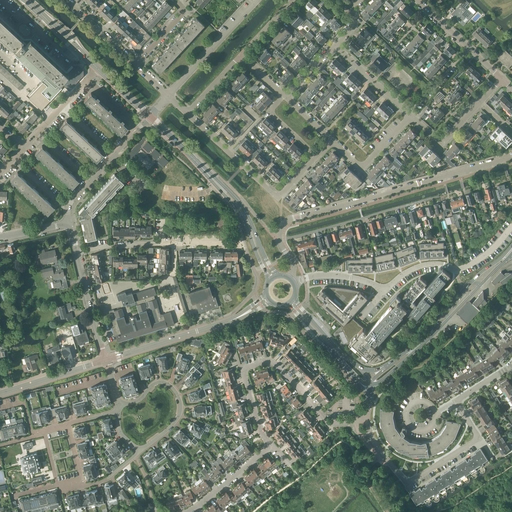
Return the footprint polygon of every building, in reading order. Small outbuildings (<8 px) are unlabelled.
[(97,0),(93,0),(90,4),(95,9),(97,6),(99,8),(103,4),(101,2),(100,3),(97,0)] [(161,5),(167,11),(171,6),(165,0),(161,5)] [(317,2),(316,1),(315,0),(309,0),(306,4),(309,6),(309,7),(311,9),(317,2)] [(394,7),(397,10),(403,3),(401,0),(396,6),(394,7)] [(465,0),(464,0),(451,14),(456,18),(458,15),(463,20),(460,22),(463,25),(465,23),(462,21),(466,17),(469,19),(473,14),(465,7),(469,3),(465,0)] [(134,7),(128,1),(124,6),(130,12),(134,7)] [(379,6),(373,1),(369,6),(375,11),(379,6)] [(385,4),(391,10),(394,7),(387,1),(385,3),(386,4),(385,4)] [(103,4),(99,8),(101,10),(99,13),(103,17),(109,11),(104,7),(105,6),(103,4)] [(401,11),(408,17),(413,12),(406,5),(406,6),(403,4),(401,6),(403,8),(401,11)] [(167,11),(161,5),(157,10),(163,16),(167,11)] [(320,18),(327,11),(324,9),(325,8),(323,6),(322,7),(322,6),(316,12),(319,15),(318,16),(320,18)] [(365,9),(371,15),(375,11),(369,6),(365,9)] [(398,11),(397,10),(394,7),(392,9),(392,10),(388,14),(391,17),(395,12),(396,13),(398,11)] [(371,15),(365,9),(361,14),(367,19),(371,15)] [(163,16),(157,10),(152,15),(158,20),(163,16)] [(112,21),(116,16),(114,14),(113,15),(109,11),(103,17),(108,21),(110,19),(112,21)] [(327,11),(320,18),(322,20),(323,19),(326,22),(331,15),(332,14),(329,12),(329,13),(327,11)] [(290,22),(296,28),(296,27),(299,23),(304,27),(306,24),(310,28),(314,25),(307,19),(308,20),(306,22),(297,14),(290,22)] [(158,20),(152,15),(148,19),(154,25),(158,20)] [(394,20),(400,25),(404,21),(398,15),(394,20)] [(117,29),(122,23),(118,19),(118,18),(116,16),(112,21),(114,23),(112,25),(117,29)] [(192,23),(191,22),(189,25),(189,26),(181,34),(180,34),(177,37),(178,37),(170,46),(169,45),(166,48),(167,49),(159,58),(158,57),(156,60),(155,60),(156,61),(152,66),(159,73),(204,25),(196,18),(192,23)] [(0,36),(15,50),(18,53),(15,57),(43,83),(29,98),(41,110),(63,86),(69,91),(83,75),(83,71),(78,66),(74,66),(68,72),(64,72),(30,41),(30,40),(26,40),(22,40),(0,19),(0,36)] [(154,25),(148,19),(143,24),(150,30),(154,25)] [(334,28),(336,30),(342,24),(337,19),(330,26),(333,29),(334,28)] [(390,24),(396,30),(400,25),(394,20),(390,24)] [(29,35),(31,33),(31,28),(25,23),(21,23),(18,26),(19,30),(24,35),(29,35)] [(126,33),(132,26),(130,24),(126,27),(122,23),(117,29),(121,33),(123,31),(126,33)] [(386,29),(392,34),(396,30),(390,24),(386,29)] [(426,24),(420,32),(426,38),(429,35),(430,35),(433,32),(432,31),(433,30),(426,24)] [(134,28),(132,26),(126,33),(127,35),(125,37),(130,42),(135,36),(137,34),(132,30),(134,28)] [(278,46),(285,38),(286,39),(292,38),(292,33),(290,33),(284,27),(272,40),(278,46)] [(363,29),(360,32),(371,41),(375,37),(375,38),(378,36),(371,29),(369,31),(365,28),(363,30),(363,29)] [(386,29),(382,33),(389,40),(392,37),(390,36),(392,34),(386,29)] [(295,30),(293,32),(300,39),(303,37),(295,30)] [(474,35),(482,42),(487,47),(492,41),(480,30),(474,35)] [(147,32),(140,40),(135,45),(139,49),(151,36),(147,32)] [(318,35),(316,38),(322,44),(323,44),(325,42),(325,41),(327,39),(320,32),(318,35)] [(367,46),(371,41),(360,32),(358,35),(357,37),(360,40),(358,42),(365,49),(367,46)] [(418,34),(416,36),(414,38),(419,44),(424,39),(418,34)] [(135,36),(130,42),(132,44),(132,45),(134,47),(133,48),(135,49),(135,48),(136,49),(137,49),(138,50),(139,50),(139,49),(135,45),(140,40),(135,36)] [(410,43),(415,48),(419,44),(414,38),(410,43)] [(354,52),(358,56),(362,53),(359,51),(361,48),(353,40),(348,45),(355,52),(354,52)] [(429,45),(425,49),(428,52),(434,45),(429,41),(427,43),(429,45)] [(307,46),(314,52),(316,50),(317,51),(319,48),(318,48),(312,42),(310,45),(309,44),(307,46)] [(405,47),(411,53),(415,48),(410,43),(405,47)] [(449,45),(442,53),(448,58),(455,51),(449,45)] [(288,53),(290,55),(294,51),(298,55),(300,52),(299,51),(294,46),(292,49),(288,53)] [(314,52),(307,46),(305,48),(306,49),(303,52),(309,57),(310,57),(313,55),(312,55),(314,52)] [(435,46),(429,52),(431,55),(434,51),(435,53),(438,49),(435,46)] [(411,53),(405,47),(402,51),(407,57),(411,53)] [(263,53),(259,57),(261,60),(265,65),(268,61),(267,60),(271,55),(266,50),(267,50),(265,48),(262,52),(263,53)] [(282,59),(284,57),(276,49),(274,51),(282,59)] [(511,57),(504,50),(498,57),(507,66),(509,64),(511,65),(511,63),(511,57)] [(374,70),(384,59),(379,55),(380,54),(378,52),(375,55),(371,60),(373,62),(370,65),(372,66),(371,67),(374,70)] [(295,59),(302,66),(306,62),(299,55),(295,59)] [(436,59),(442,65),(446,60),(441,55),(436,59)] [(334,70),(341,62),(336,58),(336,59),(335,58),(333,61),(333,60),(331,60),(329,62),(329,64),(330,64),(330,65),(329,66),(334,70)] [(302,66),(295,59),(290,64),(298,71),(302,66)] [(384,59),(374,70),(377,72),(379,73),(381,70),(384,72),(391,65),(389,62),(388,63),(384,59)] [(432,64),(438,69),(442,65),(436,59),(432,64)] [(341,62),(334,70),(339,75),(339,74),(345,68),(345,67),(341,62)] [(428,68),(434,74),(438,69),(432,64),(428,68)] [(470,75),(475,70),(471,65),(466,71),(470,75)] [(284,74),(290,79),(294,75),(286,68),(284,69),(286,71),(284,74)] [(434,74),(428,68),(424,72),(430,78),(434,74)] [(475,70),(470,75),(469,77),(473,81),(472,82),(477,86),(482,81),(478,77),(480,74),(475,70)] [(237,77),(244,83),(249,78),(248,77),(251,75),(246,71),(244,74),(242,72),(237,77)] [(349,85),(356,77),(352,73),(351,74),(351,73),(345,79),(345,80),(349,85)] [(290,79),(284,74),(281,77),(279,75),(278,77),(286,84),(290,79)] [(320,75),(316,79),(322,85),(327,78),(324,75),(322,76),(320,75)] [(244,83),(237,77),(232,83),(239,89),(244,83)] [(356,77),(349,85),(354,89),(355,89),(361,82),(360,82),(361,81),(356,77)] [(312,84),(318,89),(322,85),(316,79),(312,84)] [(24,86),(19,81),(15,86),(20,90),(24,86)] [(450,92),(457,99),(462,94),(460,93),(463,90),(461,87),(461,86),(457,83),(454,87),(456,89),(454,92),(452,90),(450,92)] [(308,88),(313,94),(316,91),(318,89),(312,84),(308,88)] [(304,93),(309,98),(313,94),(308,88),(304,93)] [(365,100),(372,92),(368,88),(367,88),(361,94),(360,95),(365,100)] [(221,94),(228,100),(230,98),(232,99),(235,97),(226,89),(221,94)] [(435,96),(440,101),(442,98),(445,96),(439,91),(435,96)] [(260,99),(267,105),(272,100),(266,94),(263,92),(261,94),(263,96),(260,99)] [(372,92),(365,100),(371,105),(374,101),(373,100),(376,97),(376,96),(372,92)] [(457,99),(450,92),(448,94),(450,95),(446,100),(450,104),(451,102),(453,103),(457,99)] [(502,105),(507,99),(504,96),(505,95),(502,92),(495,99),(502,105)] [(106,107),(98,100),(99,98),(97,96),(96,98),(94,96),(93,96),(91,93),(83,100),(121,135),(128,127),(127,128),(122,123),(124,121),(122,119),(121,120),(118,119),(110,111),(112,110),(109,108),(108,109),(106,107)] [(309,98),(304,93),(300,97),(305,102),(309,98)] [(228,100),(221,94),(217,99),(225,107),(227,105),(226,103),(228,100)] [(338,100),(344,105),(348,101),(345,99),(347,97),(344,94),(338,100)] [(260,99),(258,97),(256,100),(255,101),(257,102),(256,104),(255,104),(253,106),(259,112),(261,110),(262,111),(267,105),(260,99)] [(507,99),(502,105),(506,110),(511,104),(509,100),(510,99),(508,98),(507,99)] [(344,105),(338,100),(334,104),(340,110),(344,105)] [(379,116),(381,114),(388,107),(383,102),(383,103),(382,103),(376,109),(377,109),(376,110),(375,112),(379,116)] [(208,109),(215,115),(217,112),(219,114),(221,111),(213,104),(208,109)] [(330,109),(335,114),(340,110),(334,104),(330,109)] [(370,110),(365,115),(369,118),(375,112),(376,110),(373,107),(370,110)] [(392,111),(388,107),(381,114),(385,119),(386,118),(392,112),(392,111)] [(5,108),(1,113),(5,117),(7,115),(8,117),(11,114),(12,113),(11,111),(10,112),(5,108)] [(432,111),(440,118),(444,113),(438,108),(436,110),(433,108),(431,110),(432,111)] [(39,116),(32,109),(28,114),(34,120),(36,118),(37,119),(39,117),(38,116),(39,116)] [(215,115),(208,109),(204,114),(205,115),(203,118),(209,124),(214,119),(212,117),(215,115)] [(326,113),(331,118),(335,114),(330,109),(326,113)] [(440,118),(432,111),(427,115),(435,123),(440,118)] [(479,116),(475,120),(481,126),(488,119),(481,112),(478,115),(479,116)] [(331,118),(326,113),(322,117),(327,123),(331,118)] [(34,120),(29,115),(25,120),(31,124),(34,120)] [(271,122),(266,118),(263,121),(261,119),(255,125),(257,127),(259,126),(263,130),(271,122)] [(345,126),(349,130),(355,125),(356,123),(350,118),(345,123),(347,124),(345,126)] [(59,127),(96,162),(103,154),(103,153),(103,154),(66,120),(66,119),(59,127)] [(251,119),(247,123),(240,131),(242,133),(254,121),(251,119)] [(21,124),(26,129),(31,124),(25,120),(21,124)] [(481,126),(475,120),(472,123),(471,122),(468,126),(475,133),(477,130),(478,131),(479,131),(480,131),(483,128),(482,128),(483,127),(481,126)] [(26,129),(21,124),(20,122),(16,127),(22,133),(26,129)] [(226,135),(233,128),(230,126),(231,124),(229,122),(221,130),(226,135)] [(275,126),(271,122),(263,130),(270,137),(274,131),(272,129),(275,126)] [(359,129),(355,125),(349,130),(354,135),(359,129)] [(475,133),(468,126),(465,129),(466,130),(462,134),(469,140),(475,133)] [(494,138),(502,129),(499,126),(491,134),(494,138)] [(233,128),(226,135),(231,140),(239,131),(237,129),(235,131),(233,128)] [(354,135),(358,139),(363,133),(365,131),(364,129),(362,131),(359,129),(354,135)] [(406,134),(412,139),(416,134),(410,129),(406,134)] [(498,141),(506,133),(502,129),(494,138),(498,141)] [(277,134),(274,131),(270,137),(277,143),(279,141),(284,135),(280,130),(277,134)] [(363,133),(358,139),(363,143),(368,137),(363,133)] [(502,145),(510,136),(506,133),(498,141),(502,145)] [(402,138),(408,144),(412,139),(406,134),(402,138)] [(455,140),(462,146),(469,140),(462,134),(459,137),(458,136),(455,140)] [(145,135),(134,146),(137,148),(138,147),(161,168),(168,161),(166,159),(167,157),(162,152),(160,154),(158,152),(160,150),(154,145),(153,146),(151,145),(152,142),(145,135)] [(284,135),(279,141),(281,143),(281,144),(282,146),(281,147),(283,149),(288,144),(286,142),(289,139),(284,135)] [(511,138),(510,136),(502,145),(505,148),(511,141),(511,138)] [(251,143),(244,137),(240,142),(242,144),(239,147),(244,151),(251,143)] [(397,143),(403,148),(408,144),(402,138),(397,143)] [(462,146),(455,140),(452,143),(453,144),(450,148),(456,153),(462,146)] [(258,149),(251,143),(244,151),(248,156),(251,152),(253,154),(258,149)] [(288,144),(283,149),(286,151),(287,150),(289,152),(290,151),(292,153),(298,147),(294,143),(293,143),(290,146),(288,144)] [(393,147),(399,153),(403,148),(397,143),(393,147)] [(422,156),(430,147),(426,144),(423,147),(421,145),(417,151),(418,152),(418,153),(422,156)] [(42,146),(42,145),(34,153),(72,188),(79,180),(78,180),(42,146)] [(253,154),(250,158),(253,160),(258,164),(263,158),(260,155),(261,154),(259,153),(260,151),(262,149),(260,147),(258,149),(253,154)] [(298,147),(292,153),(292,154),(296,158),(295,160),(297,162),(304,154),(302,152),(303,152),(302,151),(298,147)] [(399,153),(393,147),(389,152),(392,154),(390,157),(395,161),(397,159),(395,157),(399,153)] [(425,159),(433,151),(430,147),(422,156),(425,159)] [(456,153),(450,148),(447,151),(446,150),(442,153),(444,154),(441,157),(452,167),(456,166),(450,160),(456,153)] [(433,151),(425,159),(429,163),(437,154),(433,151)] [(333,152),(328,157),(336,164),(338,162),(336,161),(339,158),(333,152)] [(437,154),(429,163),(433,166),(441,158),(437,155),(437,154)] [(265,156),(263,158),(258,164),(262,168),(261,168),(262,168),(265,165),(267,167),(272,162),(274,160),(272,158),(270,160),(269,160),(265,156)] [(381,160),(387,166),(391,161),(385,156),(381,160)] [(336,164),(328,157),(324,161),(330,167),(332,169),(336,164)] [(387,166),(381,160),(377,165),(383,171),(387,166)] [(320,166),(326,171),(330,167),(324,161),(320,166)] [(276,165),(272,162),(267,167),(269,169),(266,172),(271,176),(277,170),(274,168),(276,166),(276,165)] [(377,165),(372,170),(378,175),(380,177),(382,175),(384,175),(385,173),(383,171),(377,165)] [(316,170),(322,176),(326,171),(320,166),(316,170)] [(343,179),(351,171),(347,167),(340,176),(343,179)] [(277,170),(271,176),(275,180),(276,181),(276,180),(278,182),(280,180),(281,180),(285,174),(281,170),(279,173),(277,170)] [(322,176),(316,170),(311,175),(317,181),(322,176)] [(378,175),(372,170),(368,174),(369,175),(367,177),(372,182),(374,184),(378,180),(376,178),(378,175)] [(351,171),(343,179),(347,183),(355,174),(351,171)] [(10,180),(47,214),(55,206),(54,206),(54,207),(17,172),(18,172),(17,172),(10,180)] [(123,183),(122,182),(114,174),(79,212),(84,214),(84,218),(80,219),(85,241),(96,239),(91,217),(92,216),(123,183)] [(355,174),(347,183),(350,186),(358,178),(355,174)] [(358,178),(350,186),(355,191),(359,189),(361,188),(363,187),(366,183),(364,182),(362,183),(361,182),(362,181),(358,178)] [(323,190),(317,184),(313,181),(312,183),(308,179),(303,184),(310,189),(314,184),(322,191),(323,190)] [(501,185),(504,194),(507,194),(507,195),(511,194),(511,198),(511,190),(510,191),(509,188),(507,189),(505,183),(501,185)] [(299,188),(305,194),(310,189),(303,184),(299,188)] [(295,193),(301,198),(305,194),(299,188),(295,193)] [(489,201),(490,203),(494,202),(490,188),(485,189),(487,195),(484,195),(485,200),(488,199),(489,201)] [(474,192),(476,201),(479,200),(480,204),(482,203),(483,209),(486,208),(484,202),(483,199),(482,199),(480,195),(482,195),(481,191),(479,192),(479,191),(474,192)] [(466,195),(468,202),(468,205),(475,203),(472,193),(471,193),(470,192),(469,193),(468,194),(466,195)] [(301,198),(295,193),(291,198),(294,201),(291,205),(295,209),(299,205),(297,203),(301,198)] [(456,198),(459,206),(465,205),(462,196),(461,197),(461,196),(459,196),(459,197),(456,198)] [(459,206),(456,198),(453,199),(453,198),(450,199),(451,200),(450,200),(452,208),(456,207),(457,209),(459,209),(459,206)] [(442,205),(441,205),(444,216),(447,215),(446,211),(449,210),(449,209),(447,201),(446,201),(446,200),(442,201),(443,202),(441,203),(442,205)] [(439,203),(434,204),(437,216),(441,214),(442,218),(445,217),(442,208),(441,208),(439,203)] [(425,207),(428,215),(434,214),(432,205),(431,205),(430,205),(429,205),(429,206),(425,207)] [(421,208),(420,208),(419,208),(419,209),(416,209),(419,218),(426,216),(425,211),(423,211),(422,208),(421,208)] [(472,208),(468,209),(472,223),(476,222),(476,221),(477,221),(474,210),(473,210),(472,208)] [(417,222),(416,217),(414,210),(409,212),(410,214),(408,214),(411,223),(417,222)] [(405,222),(409,221),(407,214),(406,215),(405,213),(400,214),(402,223),(400,224),(401,229),(406,228),(405,224),(406,224),(405,222)] [(390,217),(392,225),(398,223),(396,215),(390,217)] [(392,225),(390,217),(389,216),(386,217),(386,218),(384,219),(387,230),(390,229),(393,228),(392,225)] [(377,228),(378,233),(379,234),(382,233),(381,231),(386,230),(384,225),(383,226),(382,219),(380,220),(379,219),(378,220),(376,221),(378,228),(377,228)] [(378,233),(377,228),(376,229),(374,221),(373,222),(372,221),(371,222),(370,223),(369,223),(372,235),(376,234),(378,233)] [(348,229),(345,230),(347,237),(351,249),(353,248),(350,238),(352,236),(353,235),(351,228),(350,228),(348,228),(348,229)] [(347,237),(345,230),(342,230),(340,231),(339,231),(341,239),(347,237)] [(324,236),(326,242),(328,247),(333,246),(330,234),(324,236)] [(317,237),(321,249),(325,248),(322,236),(317,237)] [(308,240),(310,247),(311,250),(317,248),(314,238),(308,240)] [(306,255),(302,242),(296,243),(299,253),(302,252),(305,261),(302,262),(303,268),(310,266),(308,262),(308,261),(306,255)] [(413,246),(407,248),(412,261),(417,259),(416,256),(415,253),(414,250),(413,248),(413,246)] [(407,248),(401,250),(406,263),(412,261),(407,248)] [(36,258),(40,257),(42,264),(57,260),(56,260),(55,256),(57,255),(57,254),(56,254),(55,250),(44,252),(43,249),(35,251),(36,258)] [(401,250),(395,252),(400,265),(406,263),(401,250)] [(393,253),(387,254),(390,267),(396,266),(395,265),(395,262),(394,259),(394,257),(393,253)] [(387,254),(381,255),(384,269),(390,267),(387,254)] [(329,255),(321,257),(323,263),(330,261),(329,255)] [(381,255),(375,257),(377,270),(384,269),(381,255)] [(52,267),(42,270),(43,275),(53,273),(55,281),(52,281),(54,288),(59,287),(59,288),(67,287),(65,278),(64,279),(63,276),(64,276),(63,270),(60,270),(59,263),(51,265),(52,267)] [(322,289),(317,295),(324,301),(321,304),(344,325),(341,327),(348,342),(349,343),(370,362),(383,347),(377,342),(378,341),(379,342),(403,314),(402,313),(404,311),(408,315),(411,312),(417,318),(435,298),(432,295),(450,276),(444,270),(440,274),(426,290),(428,292),(421,300),(420,298),(416,303),(418,304),(412,310),(408,307),(410,306),(406,302),(402,307),(401,305),(402,304),(398,300),(368,332),(357,322),(351,317),(356,312),(368,298),(361,291),(356,290),(351,289),(347,288),(343,288),(339,287),(334,287),(329,287),(325,287),(322,289)] [(102,272),(93,274),(94,279),(95,279),(96,283),(107,281),(106,277),(105,271),(102,272)] [(503,273),(501,272),(491,281),(494,283),(495,285),(499,281),(500,281),(500,282),(500,281),(501,282),(502,284),(503,285),(511,278),(511,274),(511,273),(509,275),(508,274),(505,274),(504,275),(503,273)] [(173,278),(178,292),(184,313),(187,313),(176,277),(173,278)] [(406,293),(403,296),(410,302),(411,303),(413,305),(416,302),(412,299),(427,282),(421,277),(417,280),(418,281),(416,283),(416,282),(412,286),(413,286),(411,288),(407,291),(408,292),(406,294),(406,293)] [(212,295),(211,292),(209,286),(188,292),(192,304),(195,303),(198,313),(218,307),(214,294),(212,295)] [(114,310),(109,311),(114,327),(111,328),(114,336),(115,336),(115,337),(117,342),(167,326),(174,324),(170,312),(163,314),(160,314),(158,307),(158,306),(156,299),(155,299),(154,295),(156,295),(154,287),(132,294),(132,292),(126,294),(125,291),(116,294),(118,300),(121,299),(123,305),(126,304),(127,307),(136,304),(141,320),(137,321),(136,318),(134,318),(134,317),(132,318),(131,318),(131,319),(129,320),(130,323),(126,324),(121,309),(114,311),(114,310)] [(480,309),(487,302),(484,299),(483,292),(483,291),(478,295),(478,297),(473,303),(476,306),(480,309)] [(457,312),(459,314),(464,319),(468,322),(480,310),(471,302),(469,299),(457,312)] [(57,311),(59,311),(61,318),(66,317),(67,320),(73,318),(71,312),(69,312),(69,311),(76,309),(75,306),(71,307),(70,302),(66,303),(66,304),(56,307),(57,311)] [(503,311),(497,308),(495,312),(498,314),(498,315),(500,316),(503,311)] [(490,318),(485,324),(489,328),(494,322),(490,318)] [(73,335),(75,335),(78,344),(79,344),(79,345),(83,344),(83,342),(88,341),(85,331),(82,332),(82,329),(79,330),(77,323),(70,326),(73,335)] [(272,346),(275,347),(278,337),(275,335),(276,333),(271,331),(268,339),(271,340),(269,344),(272,345),(272,346)] [(511,338),(507,333),(506,335),(505,334),(502,338),(501,340),(507,346),(510,344),(511,345),(511,338)] [(254,340),(259,356),(262,356),(260,350),(261,349),(263,349),(261,341),(263,341),(261,334),(258,335),(258,338),(254,339),(255,340),(254,340)] [(275,347),(276,347),(278,348),(278,347),(281,348),(283,344),(285,344),(288,337),(283,335),(282,338),(278,337),(275,347)] [(65,345),(61,347),(64,358),(68,357),(75,356),(71,344),(73,342),(71,336),(63,339),(65,345)] [(259,356),(254,340),(249,341),(249,343),(249,344),(251,352),(254,351),(255,352),(256,357),(259,356)] [(507,346),(501,340),(499,342),(500,344),(499,345),(500,347),(498,349),(505,357),(506,357),(508,354),(509,354),(511,353),(509,351),(509,352),(505,348),(507,346)] [(53,343),(54,347),(46,349),(51,364),(59,361),(55,351),(60,350),(57,342),(53,343)] [(228,351),(230,348),(228,347),(230,345),(224,342),(218,352),(220,354),(224,356),(230,359),(230,358),(231,356),(232,353),(228,351)] [(242,342),(235,344),(235,346),(235,347),(237,347),(240,355),(242,355),(243,355),(245,360),(247,360),(243,345),(242,342)] [(249,343),(243,345),(247,360),(250,359),(249,354),(249,353),(251,352),(249,344),(249,343)] [(488,353),(494,360),(497,356),(501,360),(500,360),(502,361),(503,359),(505,357),(498,349),(495,346),(489,353),(488,353)] [(285,358),(281,362),(283,364),(294,353),(296,351),(292,347),(283,355),(285,357),(285,358)] [(179,361),(176,370),(184,373),(186,369),(187,370),(189,366),(187,365),(189,360),(181,357),(182,354),(178,353),(176,360),(179,361)] [(289,362),(290,362),(292,364),(298,358),(294,353),(283,364),(285,366),(289,362)] [(494,360),(488,353),(486,355),(488,358),(483,361),(489,370),(492,368),(492,369),(494,367),(494,366),(493,366),(491,362),(494,360)] [(37,354),(24,358),(26,364),(22,365),(24,372),(28,370),(28,371),(37,368),(35,364),(40,363),(37,354)] [(230,360),(230,359),(224,356),(220,354),(219,357),(216,356),(213,360),(221,365),(222,362),(226,364),(228,362),(229,360),(230,360)] [(166,356),(156,358),(156,362),(159,362),(160,370),(164,369),(164,371),(167,370),(167,369),(168,369),(166,356)] [(290,370),(292,372),(303,362),(298,358),(292,364),(294,366),(294,367),(290,370)] [(489,370),(483,361),(481,358),(473,362),(478,370),(481,368),(483,372),(484,374),(486,372),(489,370)] [(303,362),(292,372),(294,374),(298,371),(299,371),(301,372),(307,366),(303,362)] [(478,370),(473,362),(470,364),(469,370),(468,370),(474,380),(477,378),(479,377),(478,375),(478,376),(475,371),(478,370)] [(150,367),(149,364),(144,365),(147,377),(149,376),(153,375),(151,371),(153,370),(152,366),(150,367)] [(147,377),(144,365),(138,367),(141,378),(144,377),(145,378),(147,377)] [(298,379),(300,381),(309,372),(313,369),(308,365),(307,366),(301,372),(302,374),(302,375),(298,379)] [(191,374),(185,380),(190,386),(193,382),(195,383),(197,381),(196,380),(199,376),(202,373),(197,369),(196,368),(194,366),(189,371),(191,374)] [(219,370),(221,379),(224,378),(229,376),(234,375),(233,371),(233,372),(232,369),(227,370),(227,367),(219,370)] [(274,381),(271,373),(269,374),(267,369),(264,370),(262,370),(261,371),(264,381),(268,380),(269,383),(274,381)] [(309,381),(317,373),(313,369),(309,372),(300,381),(302,383),(306,379),(307,379),(309,381)] [(474,380),(468,370),(463,373),(461,370),(458,372),(460,375),(463,379),(465,378),(468,382),(469,383),(471,382),(470,382),(474,380)] [(260,382),(264,381),(261,371),(260,371),(258,372),(255,373),(257,377),(254,378),(256,386),(261,385),(260,382)] [(134,379),(133,374),(120,378),(122,385),(121,386),(124,395),(125,397),(138,393),(138,391),(135,378),(134,379)] [(223,387),(231,385),(231,382),(235,381),(234,378),(235,378),(234,375),(229,376),(224,378),(225,381),(222,382),(223,387)] [(452,380),(458,389),(462,387),(462,388),(464,386),(463,385),(460,381),(463,379),(460,375),(452,380)] [(317,377),(316,378),(311,382),(312,385),(308,389),(310,391),(319,384),(321,382),(317,377)] [(509,381),(506,377),(500,381),(499,379),(496,382),(500,388),(510,381),(509,381)] [(445,385),(447,389),(450,387),(453,391),(452,392),(453,393),(456,392),(455,391),(458,389),(452,380),(448,383),(446,380),(443,382),(445,385)] [(500,388),(503,392),(505,391),(511,386),(511,385),(510,382),(511,382),(510,381),(500,388)] [(201,389),(190,394),(192,401),(197,399),(197,401),(200,399),(200,398),(206,396),(204,389),(210,386),(209,382),(200,386),(201,389)] [(325,386),(321,382),(319,384),(310,391),(311,393),(316,390),(317,390),(318,392),(324,387),(325,386)] [(96,404),(96,406),(103,404),(105,403),(105,404),(110,402),(109,397),(107,391),(106,391),(104,383),(91,387),(92,392),(95,404),(96,404)] [(231,385),(223,387),(225,392),(228,391),(229,395),(233,394),(239,392),(239,391),(238,389),(237,386),(232,387),(231,385)] [(283,397),(287,401),(292,397),(290,394),(292,392),(285,385),(280,389),(285,395),(283,397)] [(447,389),(445,385),(437,390),(443,399),(446,397),(447,397),(449,396),(448,395),(445,390),(447,389)] [(329,391),(325,386),(324,387),(318,392),(320,394),(320,395),(315,398),(317,401),(329,391)] [(443,399),(437,390),(435,391),(432,388),(428,391),(429,394),(429,395),(431,399),(432,399),(433,400),(436,398),(438,401),(437,401),(438,403),(440,401),(443,399)] [(333,396),(329,391),(317,401),(319,403),(323,399),(324,399),(326,401),(333,396)] [(231,404),(236,402),(235,399),(240,398),(239,395),(240,395),(239,393),(239,392),(233,394),(229,395),(230,398),(227,399),(228,404),(231,404)] [(263,399),(264,402),(272,400),(270,395),(268,396),(266,392),(256,395),(257,398),(258,398),(258,401),(263,399)] [(83,401),(78,402),(81,413),(87,412),(85,405),(88,404),(86,397),(83,398),(83,401)] [(292,397),(287,401),(290,405),(292,403),(297,408),(302,404),(295,397),(293,398),(292,397)] [(473,410),(482,405),(477,397),(469,402),(472,407),(471,408),(473,410)] [(261,411),(261,412),(271,409),(270,405),(273,405),(272,400),(264,402),(265,405),(260,406),(261,409),(260,409),(261,411)] [(78,402),(72,404),(75,415),(81,413),(78,402)] [(231,404),(233,409),(236,408),(237,411),(239,411),(246,409),(245,403),(238,405),(237,402),(236,402),(231,404)] [(66,405),(60,407),(63,418),(68,416),(68,412),(69,412),(68,409),(67,409),(66,405)] [(482,405),(473,410),(474,413),(476,412),(479,417),(487,412),(486,412),(482,405)] [(193,412),(193,415),(195,415),(195,416),(207,415),(207,414),(208,414),(207,406),(205,406),(206,406),(194,407),(194,412),(193,412)] [(41,411),(44,423),(50,421),(48,414),(51,413),(52,416),(50,407),(46,408),(47,410),(41,411)] [(60,407),(51,409),(52,416),(56,415),(57,419),(63,418),(60,407)] [(299,417),(302,420),(304,418),(310,413),(310,412),(309,412),(308,410),(307,410),(306,408),(302,411),(300,409),(294,414),(297,418),(299,417)] [(461,423),(456,422),(447,421),(446,426),(440,435),(431,441),(421,443),(410,441),(403,437),(407,431),(405,428),(405,427),(404,427),(403,427),(402,428),(402,429),(402,430),(401,431),(402,433),(400,434),(395,426),(393,416),(394,410),(380,408),(380,409),(380,423),(381,425),(386,438),(387,439),(397,449),(399,450),(412,456),(414,456),(428,456),(430,455),(443,450),(444,449),(454,439),(455,437),(460,424),(461,423)] [(248,415),(246,409),(239,411),(237,411),(238,414),(234,416),(235,421),(242,419),(241,416),(248,415)] [(269,419),(277,417),(275,412),(272,413),(271,409),(261,412),(261,413),(262,415),(263,418),(268,417),(269,419)] [(41,411),(31,414),(33,422),(37,421),(38,424),(44,423),(41,411)] [(481,423),(482,425),(491,420),(492,419),(487,411),(486,412),(487,412),(479,417),(482,422),(481,423)] [(302,424),(305,428),(308,426),(311,423),(310,421),(313,418),(312,415),(310,413),(304,418),(302,420),(304,422),(302,424)] [(277,417),(269,419),(269,422),(265,423),(266,426),(265,426),(266,429),(276,427),(275,423),(278,422),(277,417)] [(102,420),(103,424),(102,424),(103,428),(104,428),(105,432),(108,431),(109,431),(109,430),(113,430),(112,426),(111,422),(110,418),(102,420)] [(243,422),(242,419),(235,421),(234,421),(235,424),(236,424),(237,426),(241,425),(242,429),(248,427),(251,426),(249,420),(243,422)] [(489,432),(496,427),(491,420),(482,425),(484,428),(485,427),(489,432)] [(16,421),(11,423),(14,436),(20,434),(17,424),(16,421)] [(23,422),(17,424),(20,434),(22,434),(22,435),(27,434),(25,426),(24,426),(23,422)] [(313,433),(321,426),(319,424),(317,422),(313,425),(311,423),(308,426),(305,428),(308,432),(311,430),(313,433)] [(5,424),(6,427),(9,437),(14,436),(11,423),(5,424)] [(190,424),(188,428),(189,429),(194,432),(193,434),(199,438),(204,429),(207,431),(211,425),(206,423),(203,428),(193,423),(192,425),(190,424)] [(277,440),(285,433),(283,430),(285,428),(282,424),(275,429),(277,432),(274,435),(275,437),(277,439),(276,439),(277,440)] [(253,432),(251,426),(248,427),(242,429),(243,432),(239,433),(240,438),(247,436),(246,434),(253,432)] [(321,426),(313,433),(311,435),(317,442),(323,437),(321,435),(325,432),(323,429),(321,426)] [(0,432),(0,433),(2,440),(6,439),(6,438),(9,437),(6,427),(0,428),(0,429),(1,432),(0,432)] [(74,430),(75,437),(81,436),(82,438),(87,437),(85,427),(79,428),(78,427),(75,428),(75,429),(74,430)] [(496,427),(489,432),(492,437),(490,438),(492,441),(501,435),(496,427)] [(174,436),(176,439),(178,440),(177,441),(180,443),(182,444),(184,446),(190,440),(180,430),(177,433),(176,433),(174,436)] [(285,433),(277,440),(279,442),(280,442),(281,444),(285,441),(287,443),(292,439),(293,438),(290,434),(288,436),(285,433)] [(495,442),(498,447),(506,443),(507,442),(502,434),(501,435),(492,441),(494,443),(495,442)] [(288,454),(297,447),(294,444),(297,442),(293,438),(292,439),(287,443),(289,445),(285,448),(287,451),(286,451),(288,453),(288,454)] [(88,439),(85,440),(86,442),(77,444),(79,451),(89,449),(91,448),(88,439)] [(115,442),(114,440),(105,447),(110,454),(120,446),(116,441),(115,442)] [(245,440),(241,444),(238,446),(241,450),(246,457),(252,453),(247,447),(249,446),(245,440)] [(166,443),(162,446),(165,450),(164,451),(167,454),(168,453),(171,458),(174,456),(176,458),(182,454),(178,449),(175,451),(169,442),(167,443),(166,443)] [(500,453),(502,456),(511,450),(506,443),(498,447),(501,452),(500,453)] [(297,447),(288,454),(291,456),(293,458),(297,455),(298,457),(305,452),(299,445),(297,447)] [(120,446),(110,454),(114,459),(121,453),(122,454),(125,451),(122,448),(120,446)] [(231,451),(234,455),(236,457),(238,455),(242,461),(246,457),(241,450),(238,446),(236,448),(233,450),(233,449),(231,451)] [(89,449),(79,451),(81,458),(90,455),(89,449)] [(234,455),(231,451),(229,449),(225,453),(228,456),(225,459),(226,460),(231,466),(236,462),(232,456),(234,455)] [(453,470),(452,471),(451,468),(440,475),(442,477),(440,478),(440,477),(439,477),(438,477),(438,478),(438,479),(437,480),(436,478),(425,485),(426,487),(425,487),(424,487),(423,487),(423,488),(423,489),(422,490),(420,488),(410,494),(416,505),(422,501),(422,503),(425,501),(426,502),(436,496),(435,494),(440,492),(441,493),(451,486),(451,485),(455,482),(456,483),(467,477),(466,475),(470,472),(471,474),(482,467),(481,466),(484,464),(483,463),(488,460),(481,449),(471,456),(472,458),(471,459),(471,458),(470,458),(469,458),(468,459),(468,460),(467,461),(466,459),(455,465),(457,468),(456,468),(455,468),(454,468),(453,468),(453,469),(453,470)] [(157,463),(166,457),(162,451),(157,455),(156,453),(155,452),(153,450),(150,452),(146,454),(147,455),(144,457),(148,464),(154,459),(157,463)] [(23,457),(18,458),(21,466),(38,461),(36,452),(23,456),(23,457)] [(226,470),(231,466),(226,460),(225,459),(222,461),(220,457),(215,461),(218,465),(220,466),(222,464),(226,470)] [(265,459),(262,461),(269,470),(271,472),(275,468),(277,470),(280,468),(273,460),(270,462),(267,458),(265,460),(265,459)] [(90,464),(83,466),(85,473),(95,470),(93,462),(96,462),(95,459),(89,460),(90,464)] [(38,461),(21,466),(23,473),(27,471),(27,473),(41,469),(38,461)] [(218,468),(220,466),(218,465),(215,461),(211,464),(212,466),(210,468),(213,472),(217,477),(222,473),(218,468)] [(269,470),(262,461),(262,462),(260,463),(260,464),(258,466),(261,469),(259,471),(264,478),(268,474),(266,472),(269,470)] [(165,468),(163,466),(158,469),(160,471),(156,474),(156,475),(153,477),(153,478),(152,479),(155,483),(156,482),(157,483),(158,482),(159,483),(162,480),(161,479),(166,476),(163,470),(165,468)] [(213,481),(217,477),(213,472),(210,468),(207,470),(204,467),(200,471),(204,475),(207,479),(209,477),(213,481)] [(264,478),(259,471),(257,473),(253,469),(251,471),(249,472),(248,473),(255,481),(258,484),(259,483),(260,481),(264,478)] [(93,478),(97,477),(95,470),(85,473),(87,479),(90,478),(90,480),(93,479),(93,478)] [(247,485),(250,489),(254,486),(252,483),(255,481),(248,473),(246,475),(244,477),(247,481),(245,483),(247,485)] [(124,474),(118,479),(121,482),(119,484),(122,487),(123,485),(126,488),(130,484),(134,489),(141,483),(137,478),(132,482),(130,480),(130,479),(127,476),(124,474)] [(41,475),(31,477),(32,483),(42,481),(41,475)] [(209,481),(207,479),(204,475),(197,481),(199,483),(200,484),(205,492),(206,491),(208,489),(210,487),(207,483),(209,481)] [(205,492),(200,484),(199,483),(197,481),(190,487),(195,493),(197,491),(200,495),(203,493),(205,492)] [(250,489),(247,485),(245,487),(242,483),(239,485),(239,484),(237,486),(236,486),(243,495),(246,492),(248,494),(252,491),(250,489)] [(106,486),(105,487),(108,498),(109,500),(116,498),(116,496),(113,484),(109,486),(109,485),(108,484),(106,485),(105,485),(106,486)] [(233,496),(236,500),(238,503),(242,499),(240,497),(243,495),(236,486),(236,487),(234,489),(232,491),(235,495),(233,496)] [(53,492),(47,494),(50,505),(58,503),(57,498),(58,498),(56,490),(52,491),(53,492)] [(97,490),(91,491),(95,506),(104,504),(102,495),(98,496),(97,490)] [(129,499),(122,490),(118,493),(123,500),(129,499)] [(185,495),(182,496),(186,506),(187,506),(189,505),(189,504),(192,503),(190,499),(193,497),(190,490),(185,492),(186,495),(185,495)] [(91,491),(85,493),(87,499),(84,500),(85,506),(94,504),(95,506),(91,491)] [(221,496),(227,504),(230,501),(232,504),(236,500),(233,496),(231,494),(229,496),(226,492),(223,494),(221,495),(221,496)] [(182,496),(181,493),(173,497),(175,501),(176,504),(179,503),(180,508),(183,507),(186,506),(182,496)] [(47,494),(38,496),(41,508),(50,505),(47,494)] [(78,494),(73,496),(76,509),(85,507),(84,500),(80,501),(78,494)] [(38,496),(28,498),(31,509),(32,509),(32,510),(41,508),(38,496)] [(73,496),(67,497),(70,510),(75,508),(76,509),(73,496)] [(227,504),(221,496),(220,496),(218,498),(216,500),(219,504),(217,506),(222,511),(226,509),(224,506),(227,504)] [(173,505),(176,504),(175,501),(173,497),(168,499),(169,501),(165,503),(169,511),(171,511),(173,511),(175,510),(173,505)] [(22,499),(19,500),(21,507),(22,507),(23,511),(31,509),(28,498),(22,500),(22,499)]
